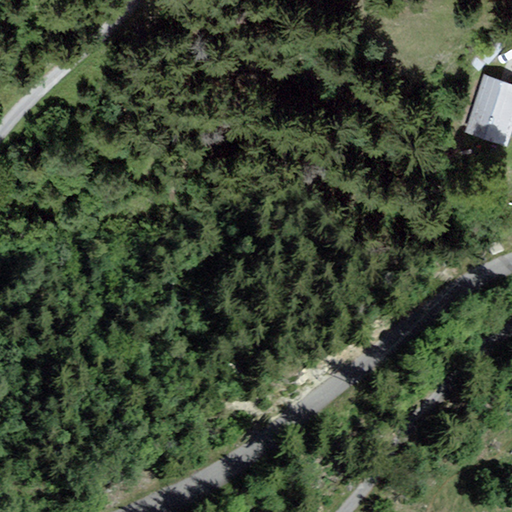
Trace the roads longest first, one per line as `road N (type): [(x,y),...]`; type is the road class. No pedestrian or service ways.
road 1 (unclassified): [(140,511),(242,460),(446,297),(511,266)]
road 2 (unclassified): [(345,511),(449,385),(511,332)]
road 3 (unclassified): [(145,0),(0,137)]
